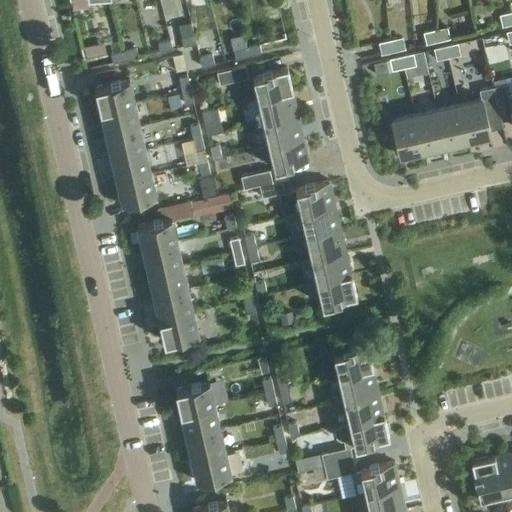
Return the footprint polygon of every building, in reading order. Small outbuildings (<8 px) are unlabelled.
[(511,24),(511,18),(511,12),(502,14),(504,26),(511,24)] [(443,28),(434,30),(437,41),(446,39),(443,28)] [(437,41),(434,30),(426,32),(428,43),(437,41)] [(181,38),(183,46),(196,44),(194,35),(181,38)] [(399,38),(390,40),(393,52),(401,50),(399,38)] [(157,43),(159,52),(172,49),(170,40),(157,43)] [(393,52),(390,40),(381,42),(384,54),(393,52)] [(233,50),(235,59),(261,53),(259,44),(233,50)] [(454,44),(445,46),(448,58),(457,56),(454,44)] [(84,49),(86,58),(96,55),(94,46),(84,49)] [(448,58),(445,46),(436,48),(439,60),(448,58)] [(110,54),(112,63),(138,57),(136,48),(110,54)] [(409,54),(401,56),(403,68),(412,66),(409,54)] [(199,58),(201,67),(214,64),(212,55),(199,58)] [(403,68),(401,56),(392,58),(394,70),(403,68)] [(387,73),(385,61),(373,64),(376,76),(387,73)] [(216,72),(219,84),(248,77),(245,65),(216,72)] [(252,76),(257,99),(292,91),(287,68),(252,76)] [(178,78),(181,91),(190,89),(187,76),(178,78)] [(94,87),(100,113),(135,105),(129,79),(94,87)] [(507,84),(493,87),(501,122),(511,119),(511,110),(508,93),(509,93),(507,84)] [(482,99),(488,125),(501,122),(493,87),(478,90),(481,99),(482,99)] [(190,89),(181,91),(184,104),(193,102),(190,89)] [(257,99),(263,122),(297,114),(292,91),(257,99)] [(481,99),(459,104),(467,140),(490,135),(488,125),(482,99),(481,99)] [(459,104),(436,110),(445,145),(467,140),(459,104)] [(100,113),(106,136),(140,128),(135,105),(100,113)] [(201,111),(204,124),(213,122),(210,109),(201,111)] [(436,110),(414,115),(422,150),(445,145),(436,110)] [(263,122),(268,146),(303,138),(297,114),(263,122)] [(422,150),(414,115),(391,120),(392,124),(388,124),(391,135),(394,134),(399,154),(398,155),(398,156),(422,150)] [(189,126),(192,139),(201,137),(198,124),(189,126)] [(106,136),(111,159),(145,150),(140,128),(106,136)] [(201,137),(192,139),(195,152),(204,149),(201,137)] [(303,138),(268,146),(274,169),(308,161),(303,138)] [(184,154),(195,152),(192,139),(181,141),(184,154)] [(209,146),(212,159),(221,157),(218,144),(209,146)] [(111,159),(116,181),(151,173),(145,150),(111,159)] [(198,162),(201,175),(210,173),(207,160),(198,162)] [(243,189),(259,185),(272,182),(272,181),(269,169),(240,176),(243,189)] [(151,173),(116,181),(121,204),(156,196),(151,173)] [(272,182),(259,185),(261,197),(291,190),(288,178),(272,181),(272,182)] [(334,204),(329,181),(295,189),(295,190),(278,194),(283,215),(300,211),(334,204)] [(233,208),(229,192),(189,202),(193,218),(233,208)] [(300,211),(305,235),(340,227),(334,204),(300,211)] [(223,216),(226,229),(235,227),(232,214),(223,216)] [(137,226),(143,252),(177,244),(171,218),(137,226)] [(305,235),(311,259),(345,251),(340,227),(305,235)] [(243,236),(246,249),(255,247),(252,234),(243,236)] [(229,240),(232,252),(241,250),(238,238),(229,240)] [(143,252),(148,275),(182,266),(177,244),(143,252)] [(255,247),(246,249),(249,262),(258,260),(255,247)] [(241,250),(232,252),(235,265),(244,263),(241,250)] [(311,259),(316,283),(351,275),(345,251),(311,259)] [(224,268),(221,257),(211,260),(214,270),(224,268)] [(148,275),(153,297),(188,289),(182,266),(148,275)] [(351,275),(316,283),(321,305),(356,297),(351,275)] [(254,284),(257,296),(266,294),(263,282),(254,284)] [(240,287),(243,300),(252,298),(249,285),(240,287)] [(153,297),(158,320),(193,312),(188,289),(153,297)] [(266,294),(257,296),(260,309),(269,307),(266,294)] [(252,298),(243,300),(246,313),(255,311),(252,298)] [(193,312),(158,320),(164,342),(198,334),(193,312)] [(294,322),(291,312),(280,315),(282,325),(294,322)] [(333,353),(338,376),(372,368),(367,345),(333,353)] [(338,376),(343,400),(378,392),(372,368),(338,376)] [(276,377),(279,389),(288,387),(285,375),(276,377)] [(261,380),(264,393),(273,391),(270,378),(261,380)] [(175,390),(180,415),(215,406),(209,382),(175,390)] [(288,387),(279,389),(282,402),(291,400),(288,387)] [(273,391),(264,393),(267,406),(276,404),(273,391)] [(343,400),(349,423),(383,415),(378,392),(343,400)] [(180,415),(186,437),(220,429),(215,406),(180,415)] [(349,423),(333,427),(335,438),(340,440),(343,440),(344,448),(320,453),(323,466),(353,459),(350,447),(388,438),(383,415),(349,423)] [(287,424),(290,437),(299,435),(296,422),(287,424)] [(272,428),(275,440),(284,438),(281,425),(272,428)] [(186,437),(191,460),(225,452),(220,429),(186,437)] [(284,438),(275,440),(278,453),(287,451),(284,438)] [(511,451),(493,456),(501,491),(511,488),(511,451)] [(243,472),(238,452),(226,455),(225,452),(191,460),(196,482),(231,474),(243,472)] [(501,491),(493,456),(470,461),(478,496),(501,491)] [(362,479),(365,492),(399,484),(394,462),(355,471),(353,459),(323,466),(326,478),(350,472),(352,482),(362,479)] [(365,492),(369,511),(388,511),(405,508),(399,484),(365,492)] [(283,498),(286,511),(295,509),(292,496),(283,498)] [(192,509),(192,511),(228,511),(226,501),(192,509)]
